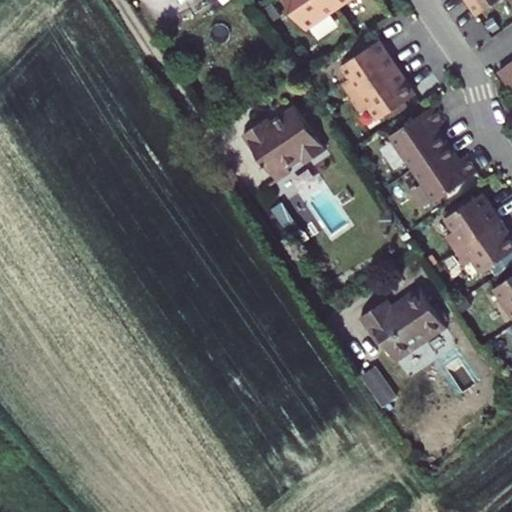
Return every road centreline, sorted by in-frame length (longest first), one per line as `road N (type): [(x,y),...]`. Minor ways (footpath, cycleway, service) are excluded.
road 1 (track): [(117,0),(326,311)]
road 2 (residential): [(421,0),(474,75),(493,141),(511,168)]
